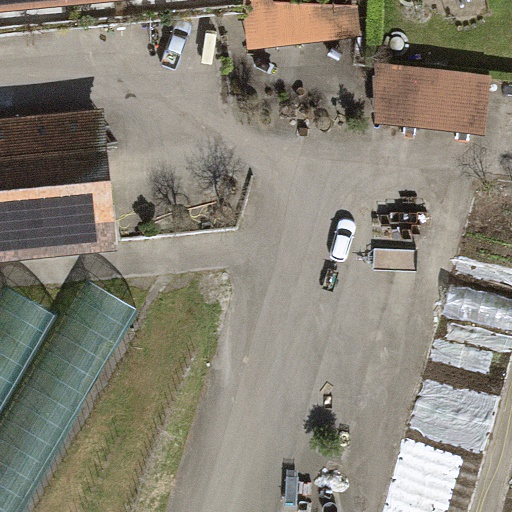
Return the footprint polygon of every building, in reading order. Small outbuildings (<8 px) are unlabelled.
[(0,0),(0,27),(252,1),(252,0),(0,0)] [(253,45),(366,37),(363,0),(318,0),(250,4),(253,45)] [(511,0),(429,0),(430,10),(511,4),(511,0)] [(491,79),(380,70),(376,129),(486,138),(491,79)] [(0,263),(117,250),(101,112),(0,123),(0,263)] [(0,511),(27,511),(141,316),(91,287),(0,443),(0,511)] [(0,419),(58,320),(3,288),(0,294),(0,419)]
